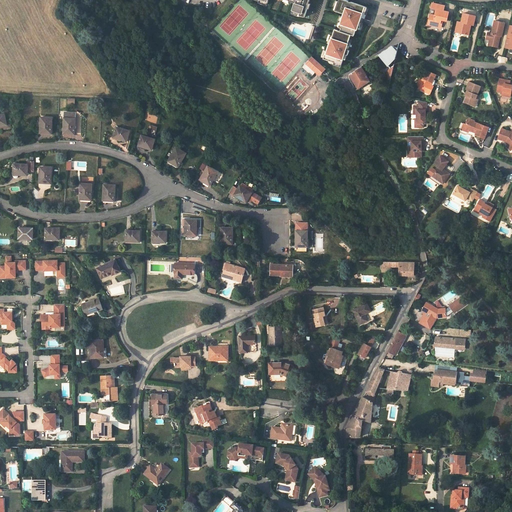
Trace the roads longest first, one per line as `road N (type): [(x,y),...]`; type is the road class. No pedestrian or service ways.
road 1 (residential): [(394,175),(344,75),(406,32),(415,0)]
road 2 (residential): [(240,313),(186,296),(131,304),(121,334),(148,361)]
road 3 (residential): [(240,313),(293,290),(413,293)]
road 4 (residential): [(160,182),(127,211),(99,218),(28,214),(0,203)]
road 5 (residential): [(160,182),(115,153),(67,144),(0,160)]
road 6 (residential): [(105,511),(106,477),(136,458),(134,404),(148,361)]
road 7 (track): [(136,446),(0,445)]
road 8 (unclassified): [(413,293),(424,270),(422,249),(394,175)]
road 9 (residential): [(280,219),(160,182)]
road 10 (unclassified): [(354,400),(413,293)]
